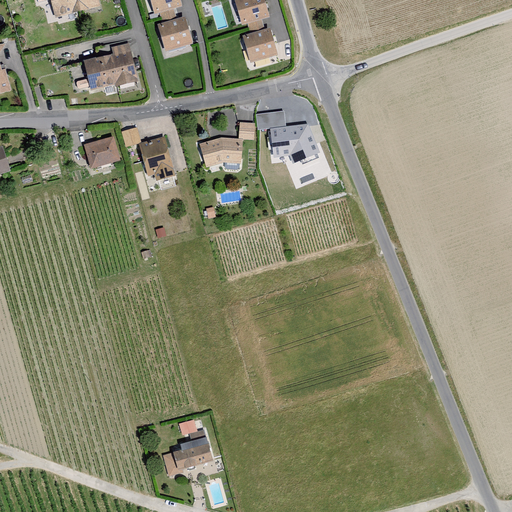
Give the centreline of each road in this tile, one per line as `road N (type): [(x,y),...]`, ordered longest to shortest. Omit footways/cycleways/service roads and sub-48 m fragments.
road 1 (unclassified): [(484,488),(320,76)]
road 2 (unclassified): [(320,76),(511,13)]
road 3 (residential): [(0,121),(160,109)]
road 4 (residential): [(183,511),(34,461)]
